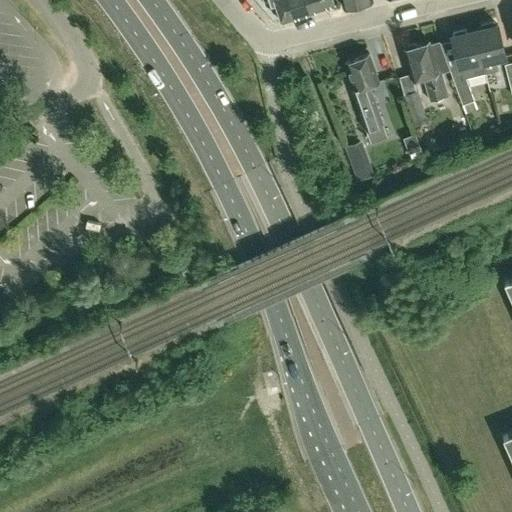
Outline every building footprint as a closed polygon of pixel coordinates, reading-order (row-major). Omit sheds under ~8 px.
[(263,0),(265,5),(275,2),(281,22),(292,18),(291,18),(292,17),(285,0),(263,0)] [(311,11),(306,0),(285,0),(292,17),(299,15),(311,11)] [(334,3),(333,0),(306,0),(311,11),(334,3)] [(505,56),(498,24),(495,25),(494,21),(478,25),(479,29),(475,30),(485,73),(497,70),(494,58),(505,56)] [(465,112),(478,108),(466,77),(485,73),(475,30),(466,32),(466,28),(453,31),(454,35),(452,35),(461,75),(453,78),(465,112)] [(439,40),(429,43),(428,41),(418,44),(414,42),(408,44),(407,47),(404,48),(413,78),(423,75),(430,99),(444,95),(438,71),(441,70),(449,68),(439,40)] [(381,121),(369,84),(379,80),(369,53),(346,61),(355,87),(352,89),(364,127),(381,121)] [(428,121),(418,90),(404,94),(414,125),(428,121)] [(421,149),(415,133),(403,137),(409,153),(421,149)] [(367,158),(352,163),(358,180),(373,174),(367,158)] [(511,278),(505,281),(511,296),(511,431),(503,436),(511,454),(511,278)]
